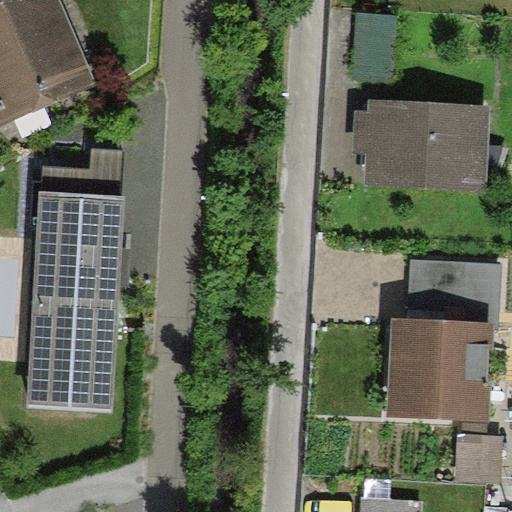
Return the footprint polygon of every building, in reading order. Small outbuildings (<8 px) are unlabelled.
[(58,0),(0,0),(0,128),(96,86),(58,0)] [(359,15),(354,81),(392,84),(397,18),(359,15)] [(490,109),(368,103),(367,113),(356,113),(354,156),(365,156),(364,189),(487,194),(490,109)] [(45,169),(44,197),(121,201),(123,153),(93,151),(92,171),(45,169)] [(44,197),(40,197),(27,409),(112,414),(125,202),(121,201),(44,197)] [(411,259),(408,324),(495,328),(495,332),(499,332),(503,264),(411,259)] [(408,324),(392,323),(388,421),(490,426),(491,389),(488,389),(490,355),(494,355),(495,332),(495,328),(408,324)]
